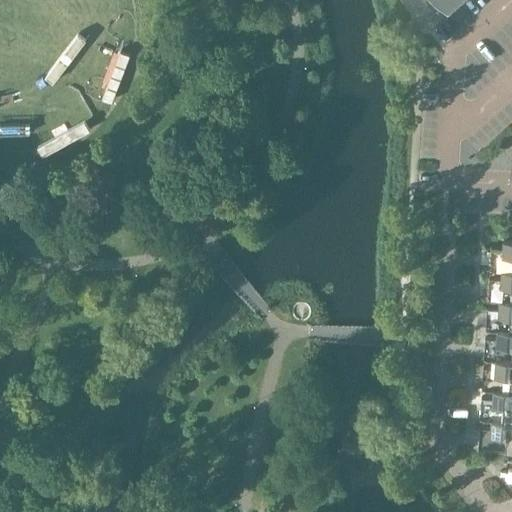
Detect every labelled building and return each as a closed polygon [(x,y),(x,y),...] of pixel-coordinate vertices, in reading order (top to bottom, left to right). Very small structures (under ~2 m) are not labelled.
[(492,247),(491,255),(511,256),(511,240),(504,240),(503,248),(492,247)] [(511,271),(502,271),(501,278),(490,278),(489,285),(511,286),(511,271)] [(511,301),(500,300),(499,308),(488,307),(487,315),(511,316),(510,331),(511,331),(511,301)] [(511,331),(510,331),(498,330),(498,338),(486,337),(485,345),(511,346),(511,331)] [(511,376),(510,391),(511,391),(511,361),(496,360),(496,368),(484,367),(483,374),(511,376)] [(508,421),(511,420),(511,391),(510,391),(494,390),(494,398),(482,397),(481,404),(509,406),(508,421)] [(480,427),(479,434),(507,436),(506,451),(511,451),(511,420),(508,421),(492,420),(492,428),(480,427)]
